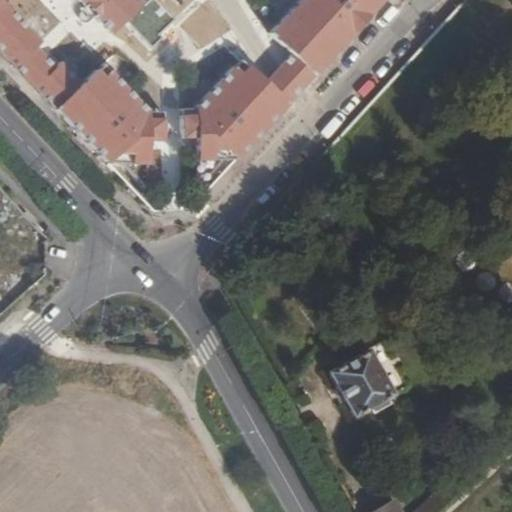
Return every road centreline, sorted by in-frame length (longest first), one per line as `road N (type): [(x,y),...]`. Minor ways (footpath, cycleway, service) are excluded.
road 1 (tertiary): [(169,278),(305,511)]
road 2 (residential): [(317,112),(169,278)]
road 3 (tertiary): [(0,115),(130,256)]
road 4 (tertiary): [(0,368),(130,256)]
road 5 (residential): [(424,0),(317,112)]
road 6 (residential): [(317,112),(237,36),(226,0)]
road 7 (unknown): [(130,256),(44,255),(0,237)]
